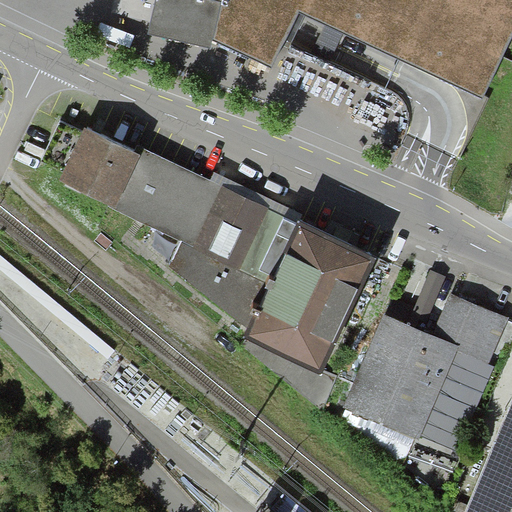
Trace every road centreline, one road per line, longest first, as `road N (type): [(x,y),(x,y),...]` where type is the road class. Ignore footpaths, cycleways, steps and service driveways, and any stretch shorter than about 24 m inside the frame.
road 1 (residential): [(44,59),(511,261)]
road 2 (unclassified): [(0,321),(185,511)]
